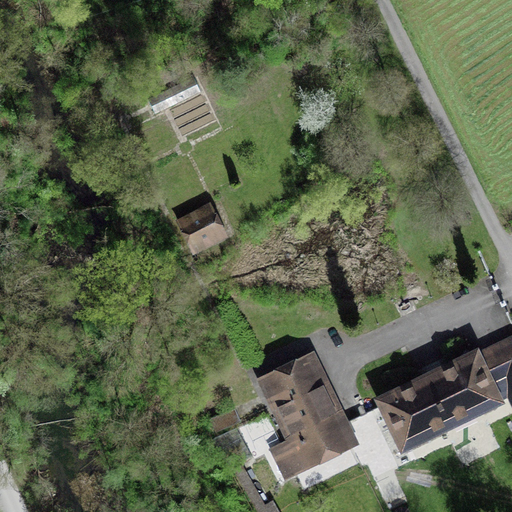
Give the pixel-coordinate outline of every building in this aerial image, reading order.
[(214,212),(186,226),(195,243),(222,229),(214,212)] [(431,378),(383,401),(404,445),(510,394),(511,396),(511,340),(476,358),(475,357),(446,371),(448,374),(432,382),(431,378)] [(310,360),(266,381),(297,444),(285,450),(283,445),(273,450),(284,473),(349,442),(310,360)] [(216,432),(240,422),(234,408),(210,419),(216,432)] [(240,466),(236,468),(259,511),(276,511),(272,503),(263,507),(240,466)]
